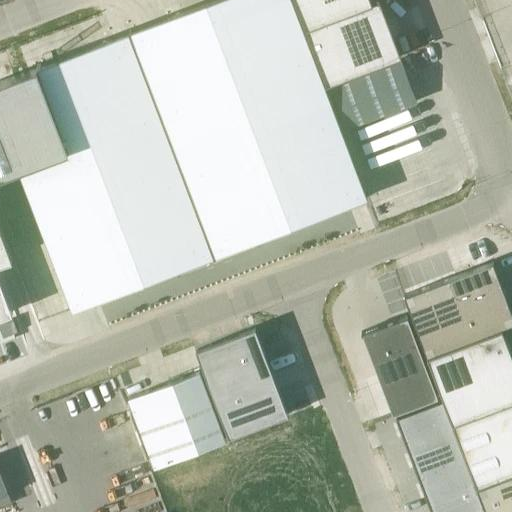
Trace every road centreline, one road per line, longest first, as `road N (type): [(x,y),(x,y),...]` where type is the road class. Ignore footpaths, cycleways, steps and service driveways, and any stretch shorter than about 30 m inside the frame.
road 1 (unclassified): [(0,389),(291,279)]
road 2 (unclassified): [(291,279),(381,511)]
road 3 (unclassified): [(291,279),(511,195)]
road 4 (unclassified): [(441,0),(511,185)]
